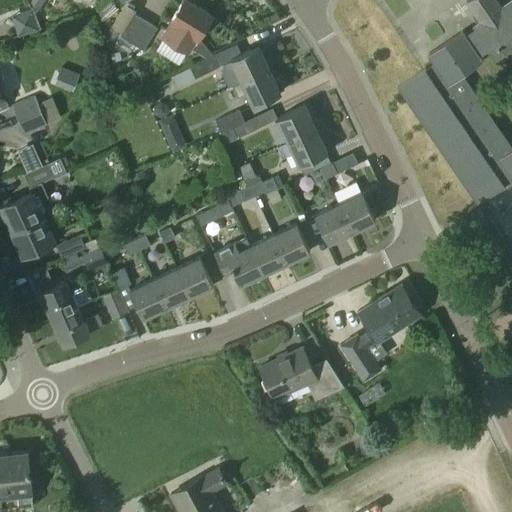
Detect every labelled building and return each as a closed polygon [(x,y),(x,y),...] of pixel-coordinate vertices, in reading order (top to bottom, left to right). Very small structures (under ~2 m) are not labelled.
[(213,15),(189,0),(183,0),(161,36),(189,54),(213,15)] [(511,51),(511,0),(501,8),(495,0),(469,0),(466,2),(480,22),(473,27),(475,29),(466,35),(463,31),(428,55),(433,63),(423,70),(399,86),(479,203),(511,179),(511,146),(463,74),(483,60),(480,56),(489,50),(496,62),(511,51)] [(157,27),(134,12),(120,34),(143,49),(157,27)] [(241,81),(270,68),(259,45),(231,58),(241,81)] [(219,66),(213,54),(189,65),(195,77),(219,66)] [(54,81),(72,89),(79,72),(61,65),(54,81)] [(281,92),(280,90),(283,88),(279,78),(275,80),(270,68),(241,81),(232,85),(238,97),(247,92),(253,105),(281,92)] [(36,103),(33,96),(12,104),(24,134),(56,120),(47,98),(36,103)] [(278,118),(288,141),(316,128),(306,105),(278,118)] [(244,121),(221,132),(226,142),(277,118),(272,108),(244,121)] [(221,132),(244,121),(238,109),(215,120),(221,132)] [(316,128),(288,141),(277,146),(283,158),(294,153),(299,165),(327,152),(316,128)] [(12,230),(44,216),(54,211),(41,182),(66,171),(60,158),(23,174),(31,191),(0,205),(5,215),(2,219),(6,228),(11,228),(12,230)] [(250,184),(255,195),(265,190),(266,193),(283,185),(278,174),(262,181),(259,176),(257,178),(249,161),(239,166),(247,185),(250,184)] [(337,173),(332,162),(310,172),(316,183),(337,173)] [(228,199),(232,206),(255,195),(250,184),(247,185),(227,196),(228,199)] [(362,192),(339,203),(352,231),(375,220),(362,192)] [(233,210),(232,206),(228,199),(217,204),(222,215),(233,210)] [(352,231),(339,203),(315,214),(328,242),(352,231)] [(55,240),(44,216),(12,230),(12,232),(9,236),(13,245),(18,245),(23,255),(55,240)] [(273,234),(287,262),(310,251),(297,223),(273,234)] [(175,237),(169,225),(159,231),(164,242),(175,237)] [(86,247),(80,233),(55,244),(61,258),(86,247)] [(135,238),(140,249),(150,244),(145,233),(135,238)] [(287,262),(273,234),(250,245),(264,273),(287,262)] [(264,273),(250,245),(246,237),(235,242),(215,251),(226,275),(234,271),(240,284),(264,273)] [(129,255),(140,249),(135,238),(123,243),(129,255)] [(106,263),(99,248),(82,256),(89,270),(106,263)] [(200,256),(177,267),(190,295),(213,284),(200,256)] [(131,282),(123,267),(110,273),(117,289),(131,282)] [(190,295),(177,267),(154,278),(167,306),(190,295)] [(53,282),(49,273),(35,279),(39,288),(53,282)] [(78,305),(92,299),(81,274),(67,281),(67,280),(40,292),(52,317),(78,306),(78,305)] [(143,317),(167,306),(154,278),(130,289),(143,317)] [(420,313),(401,283),(358,311),(370,330),(360,336),(358,333),(341,344),(363,379),(381,368),(367,347),(377,340),(377,341),(420,313)] [(127,310),(117,289),(103,295),(112,316),(127,310)] [(84,318),(78,306),(52,317),(63,343),(90,332),(89,331),(103,325),(97,312),(84,318)] [(310,364),(302,347),(261,366),(275,397),(307,382),(315,398),(344,385),(326,358),(310,364)] [(28,451),(0,453),(0,494),(17,493),(18,505),(33,504),(28,451)] [(227,483),(219,468),(171,494),(181,511),(223,511),(212,491),(227,483)]
